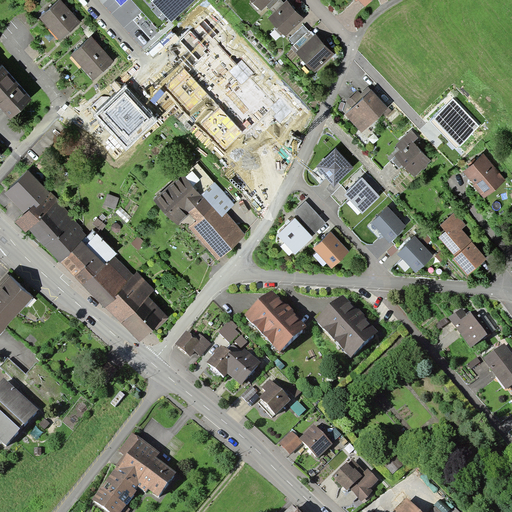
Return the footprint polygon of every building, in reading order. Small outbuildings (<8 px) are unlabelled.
[(58,0),(39,17),(50,29),(71,11),(61,0),(58,0)] [(150,0),(155,6),(164,14),(171,22),(195,0),(150,0)] [(251,0),(261,11),(267,6),(273,0),(251,0)] [(284,3),(281,0),(273,0),(267,6),(273,13),(284,3)] [(273,13),(268,18),(286,36),(305,18),(287,0),(286,0),(284,3),(273,13)] [(159,18),(164,14),(155,6),(151,9),(159,18)] [(81,22),(71,11),(50,29),(60,41),(81,22)] [(295,44),(309,30),(304,25),(289,38),(295,44)] [(294,45),(291,47),(315,72),(335,54),(316,33),(314,35),(310,30),(309,30),(295,44),(293,45),(294,45)] [(71,55),(83,68),(104,49),(92,36),(71,55)] [(236,65),(217,44),(195,65),(219,91),(234,77),(228,72),(236,65)] [(115,61),(104,49),(83,68),(94,80),(115,61)] [(0,106),(10,118),(32,99),(2,66),(0,68),(0,106)] [(208,95),(183,66),(164,82),(189,111),(208,95)] [(274,104),(249,78),(230,97),(255,123),(274,104)] [(158,121),(125,86),(93,114),(126,150),(158,121)] [(368,87),(361,94),(364,97),(371,90),(368,87)] [(352,108),(345,114),(362,133),(383,113),(387,116),(392,112),(389,108),(372,89),(371,90),(364,97),(361,94),(358,91),(346,101),(352,108)] [(480,126),(453,99),(431,122),(456,148),(460,145),(480,126)] [(244,134),(218,106),(199,124),(224,152),(244,134)] [(419,138),(411,130),(395,145),(399,149),(394,154),(396,157),(392,160),(400,168),(403,165),(414,177),(423,169),(424,170),(428,166),(427,165),(431,161),(414,142),(419,138)] [(336,148),(316,166),(317,167),(311,173),(313,175),(312,176),(320,184),(327,178),(332,183),(334,185),(338,182),(354,167),(336,148)] [(484,154),(463,172),(474,184),(473,185),(484,199),(506,180),(484,154)] [(222,217),(204,197),(201,194),(214,182),(196,162),(189,168),(191,169),(184,175),(183,173),(154,199),(177,225),(190,214),(196,221),(188,228),(218,260),(246,235),(226,213),(222,217)] [(30,230),(59,202),(28,170),(5,193),(24,213),(15,222),(26,233),(30,230)] [(347,191),(344,194),(349,199),(362,213),(381,196),(363,177),(347,191)] [(235,205),(214,182),(201,194),(204,197),(222,217),(226,213),(235,205)] [(332,194),(341,186),(338,182),(334,185),(332,183),(326,188),(332,194)] [(344,194),(347,191),(342,185),(341,186),(332,194),(331,195),(341,206),(349,199),(344,194)] [(107,194),(103,205),(115,209),(119,198),(107,194)] [(306,201),(295,212),(316,233),(327,223),(306,201)] [(60,262),(82,241),(88,236),(82,230),(84,229),(59,202),(30,230),(59,262),(60,262)] [(388,207),(371,223),(389,242),(406,226),(388,207)] [(467,225),(455,212),(440,225),(446,231),(439,237),(455,256),(453,259),(467,276),(487,259),(462,229),(467,225)] [(98,218),(93,224),(101,231),(106,225),(98,218)] [(295,218),(277,235),(295,254),(313,237),(295,218)] [(120,226),(117,223),(113,224),(111,227),(112,231),(115,233),(118,233),(121,229),(120,226)] [(331,232),(313,248),(332,268),(349,251),(331,232)] [(97,233),(86,245),(105,264),(117,253),(97,233)] [(426,233),(419,240),(425,246),(432,240),(426,233)] [(145,243),(138,236),(131,243),(138,250),(145,243)] [(415,236),(397,253),(416,273),(434,256),(425,246),(419,240),(415,236)] [(85,287),(106,265),(105,264),(86,245),(82,241),(60,262),(85,287)] [(398,249),(394,244),(386,251),(391,256),(398,249)] [(446,257),(440,251),(435,256),(441,262),(446,257)] [(114,295),(134,275),(116,256),(106,265),(85,287),(105,308),(116,297),(114,295)] [(116,297),(105,308),(121,323),(140,342),(154,327),(157,330),(169,317),(148,296),(155,290),(137,272),(134,275),(114,295),(116,297)] [(0,282),(0,287),(10,276),(7,274),(0,282)] [(0,287),(0,334),(34,298),(10,276),(0,287)] [(272,289),(245,315),(279,351),(306,326),(272,289)] [(343,294),(315,319),(351,357),(378,332),(343,294)] [(462,308),(449,317),(471,347),(491,333),(479,315),(475,309),(467,315),(462,308)] [(484,312),(479,315),(491,333),(496,329),(484,312)] [(439,329),(449,322),(446,317),(436,324),(439,329)] [(227,322),(219,332),(230,343),(239,333),(236,329),(238,326),(231,319),(227,322)] [(186,330),(175,344),(191,357),(195,352),(201,356),(211,343),(199,333),(196,338),(186,330)] [(248,342),(241,335),(234,341),(241,348),(248,342)] [(511,352),(504,342),(483,358),(506,389),(511,384),(511,352)] [(261,362),(244,348),(242,351),(233,344),(228,350),(222,344),(207,362),(224,377),(227,373),(242,385),(261,362)] [(285,366),(277,357),(273,361),(281,370),(285,366)] [(480,362),(477,357),(467,364),(471,369),(480,362)] [(109,364),(102,374),(109,379),(116,370),(109,364)] [(39,410),(4,378),(0,381),(0,439),(6,445),(39,410)] [(291,400),(270,379),(261,387),(266,391),(259,397),(275,414),(291,400)] [(302,391),(294,383),(288,389),(295,397),(302,391)] [(257,391),(252,385),(241,395),(247,401),(257,391)] [(306,410),(297,400),(290,407),(299,416),(306,410)] [(333,443),(314,424),(299,438),(303,442),(318,458),(333,443)] [(299,438),(292,431),(279,443),(290,455),(303,442),(299,438)] [(160,452),(132,432),(119,451),(123,454),(116,465),(117,466),(92,500),(108,511),(127,511),(130,509),(126,506),(137,490),(135,489),(137,485),(146,492),(148,488),(159,496),(177,471),(157,457),(160,452)] [(383,462),(392,474),(404,465),(394,453),(383,462)] [(365,471),(353,459),(349,463),(347,462),(332,476),(347,491),(350,489),(362,501),(373,490),(370,488),(378,480),(368,469),(365,471)] [(420,511),(406,497),(390,511),(420,511)] [(441,498),(434,505),(435,506),(441,511),(447,511),(451,508),(441,498)]
